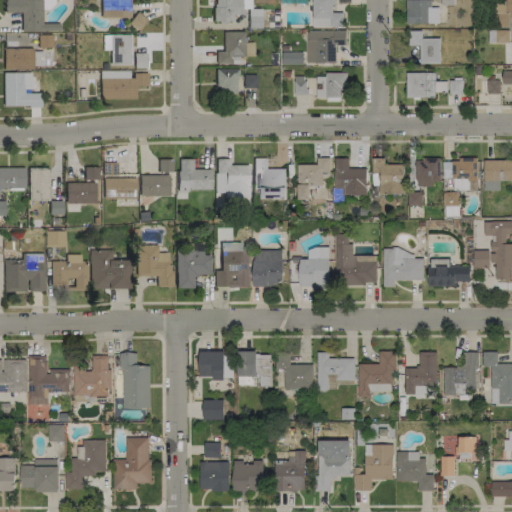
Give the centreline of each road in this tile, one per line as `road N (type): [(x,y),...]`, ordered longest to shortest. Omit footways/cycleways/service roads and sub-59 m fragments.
road 1 (residential): [(0,135),(511,125)]
road 2 (residential): [(0,321),(511,319)]
road 3 (residential): [(171,319),(174,511)]
road 4 (residential): [(181,0),(183,126)]
road 5 (residential): [(374,0),(375,125)]
